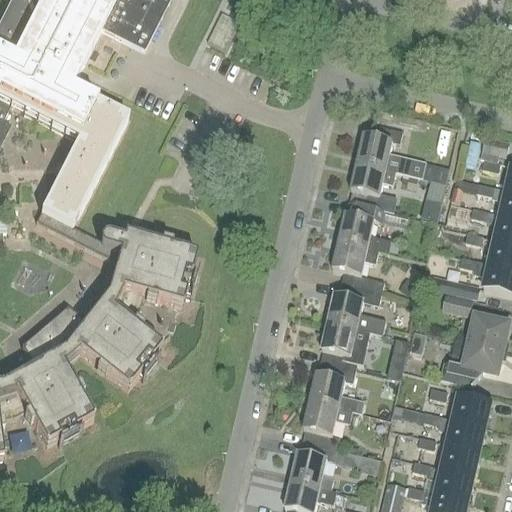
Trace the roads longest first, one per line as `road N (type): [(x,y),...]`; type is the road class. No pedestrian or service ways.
road 1 (residential): [(224,511),(324,79)]
road 2 (residential): [(324,79),(511,125)]
road 3 (residential): [(511,35),(359,0)]
